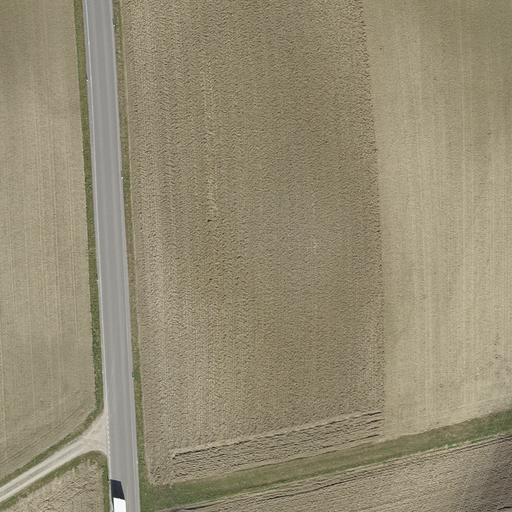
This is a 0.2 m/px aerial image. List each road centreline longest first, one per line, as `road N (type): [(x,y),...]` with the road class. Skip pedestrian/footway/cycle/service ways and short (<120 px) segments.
road 1 (tertiary): [(99,0),(125,511)]
road 2 (track): [(122,434),(96,439),(0,498)]
